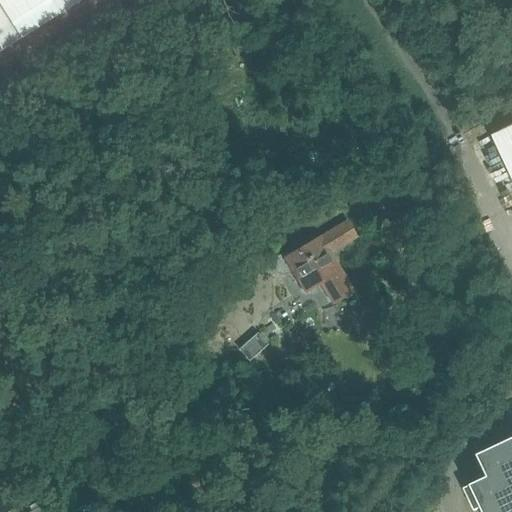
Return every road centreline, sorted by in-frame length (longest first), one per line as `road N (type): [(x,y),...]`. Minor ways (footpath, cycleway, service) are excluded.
road 1 (unclassified): [(0,165),(90,145),(237,141),(371,152)]
road 2 (track): [(0,80),(128,0)]
